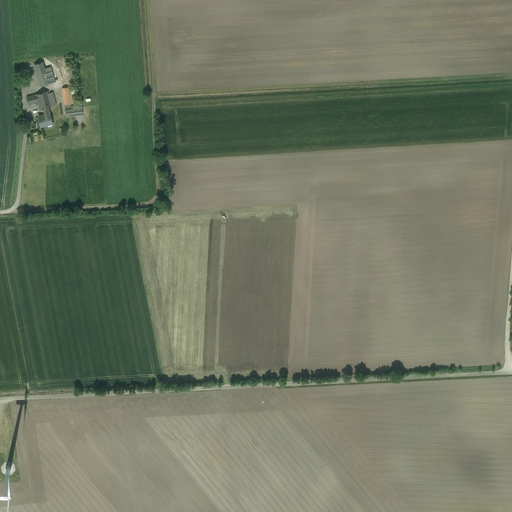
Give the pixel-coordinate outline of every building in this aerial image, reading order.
[(43,62),(34,64),(41,86),(50,84),(45,68),(43,62)] [(50,67),(45,68),(50,84),(55,82),(50,67)] [(70,87),(62,88),(64,104),(72,103),(70,87)] [(48,91),(27,97),(29,104),(38,101),(37,99),(49,96),(48,91)] [(49,96),(37,99),(38,101),(40,109),(44,108),(48,107),(52,106),(49,96)] [(48,107),(44,108),(45,114),(38,116),(41,127),(53,123),(50,113),(48,107)]
